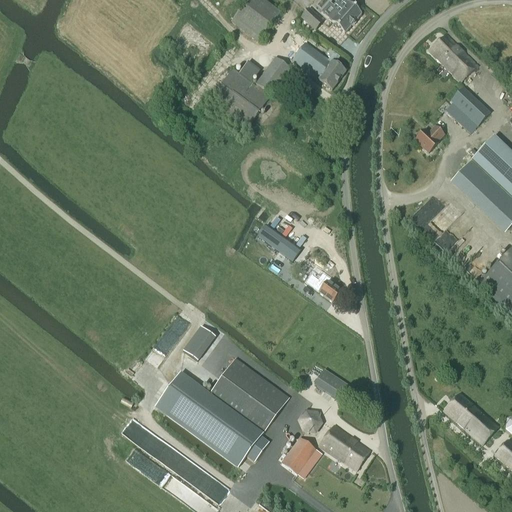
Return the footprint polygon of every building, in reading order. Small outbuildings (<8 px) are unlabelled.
[(259,42),(281,14),(262,0),(249,0),(233,21),(259,42)] [(335,11),(328,19),(332,22),(331,23),(344,34),(350,27),(355,22),(354,22),(361,15),(348,4),(339,15),(335,11)] [(308,11),(301,19),(315,31),(322,23),(308,11)] [(429,52),(433,56),(460,84),(477,67),(445,35),(429,52)] [(305,44),(292,62),(318,81),(317,82),(331,92),(345,73),(334,65),(339,58),(329,50),(327,54),(329,55),(328,57),(329,59),(328,61),(305,44)] [(291,70),(275,58),(255,85),(256,86),(255,87),(232,70),(208,103),(238,125),(246,130),(291,70)] [(446,113),(470,136),(489,115),(464,90),(451,104),(453,106),(446,113)] [(424,131),(415,142),(428,155),(438,144),(437,143),(440,140),(444,136),(435,128),(428,135),(424,131)] [(511,156),(493,139),(489,144),(473,160),(466,168),(511,212),(511,156)] [(511,227),(511,212),(466,168),(454,180),(508,231),(511,227)] [(300,253),(265,227),(257,239),(292,264),(300,253)] [(511,250),(479,286),(511,316),(511,250)] [(318,294),(332,304),(340,293),(320,278),(316,283),(323,288),(318,294)] [(235,360),(210,394),(263,434),(288,400),(235,360)] [(340,404),(349,388),(323,371),(313,387),(340,404)] [(263,435),(180,374),(153,410),(158,414),(233,469),(237,471),(246,459),(254,464),(268,444),(261,439),(263,435)] [(459,395),(443,412),(457,424),(456,425),(462,430),(463,429),(482,446),(498,429),(459,395)] [(356,473),(370,452),(333,427),(318,447),(356,473)] [(280,465),(297,478),(306,466),(316,452),(299,440),(291,450),(280,465)] [(511,472),(511,446),(507,442),(494,457),(511,472)]
